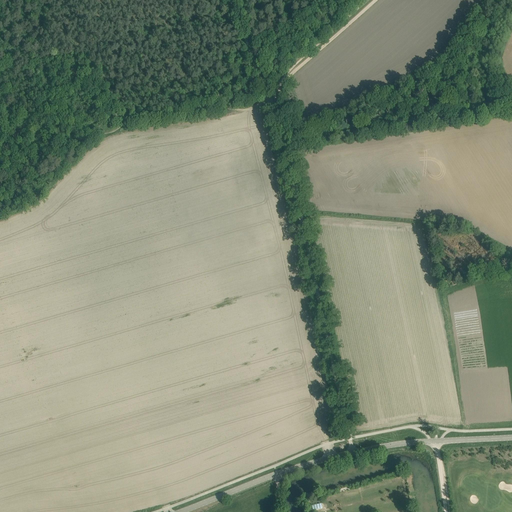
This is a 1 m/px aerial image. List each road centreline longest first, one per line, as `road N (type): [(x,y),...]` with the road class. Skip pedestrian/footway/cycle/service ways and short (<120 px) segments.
road 1 (tertiary): [(179,511),(322,460),(511,436)]
road 2 (track): [(273,105),(350,438)]
road 3 (track): [(101,136),(147,119),(273,105)]
road 4 (track): [(39,0),(130,124)]
road 5 (track): [(375,0),(291,77),(273,105)]
